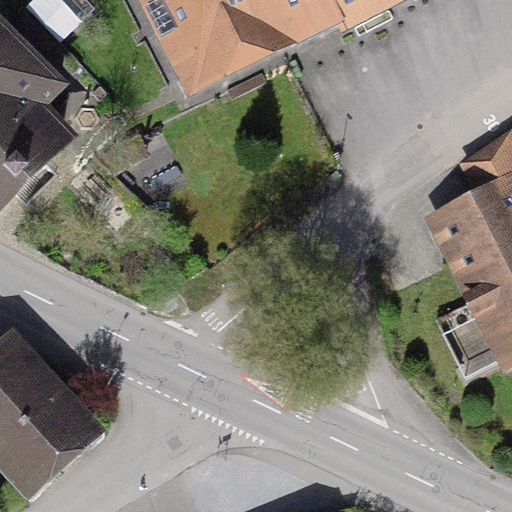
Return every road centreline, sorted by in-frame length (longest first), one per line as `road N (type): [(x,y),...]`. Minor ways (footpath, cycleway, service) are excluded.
road 1 (residential): [(331,234),(343,302),(403,472)]
road 2 (tertiary): [(191,370),(403,472)]
road 3 (residential): [(331,234),(511,96)]
road 4 (tertiary): [(0,278),(191,370)]
road 5 (residential): [(191,370),(154,436),(60,511)]
road 6 (residential): [(191,370),(331,234)]
